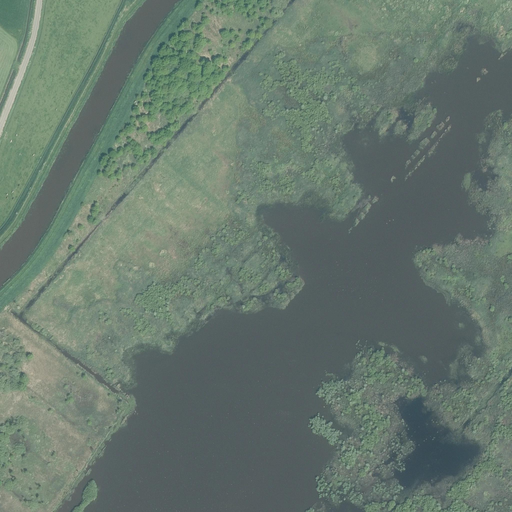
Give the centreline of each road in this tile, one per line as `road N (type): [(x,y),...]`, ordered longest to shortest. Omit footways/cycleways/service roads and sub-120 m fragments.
road 1 (track): [(138,0),(0,239)]
road 2 (unclassified): [(0,127),(39,0)]
